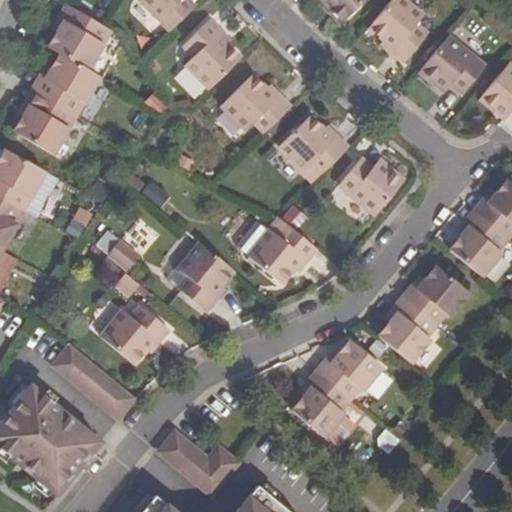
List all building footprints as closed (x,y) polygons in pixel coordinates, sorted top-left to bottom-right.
[(139,0),(170,32),(194,7),(187,0),(139,0)] [(318,0),(318,1),(341,24),(364,0),(318,0)] [(391,52),(404,62),(427,35),(415,25),(423,16),(403,0),(391,0),(368,28),(383,41),(394,49),(391,52)] [(63,21),(48,48),(60,55),(60,54),(87,70),(110,31),(75,10),(67,24),(63,21)] [(220,32),(209,21),(183,46),(193,57),(185,65),(209,90),(240,59),(227,45),(217,35),(220,32)] [(217,35),(227,45),(230,42),(220,32),(217,35)] [(444,93),(451,84),(463,94),(484,67),(448,37),(419,72),(444,93)] [(380,43),(391,52),(394,49),(383,41),(380,43)] [(49,84),(42,96),(76,117),(99,77),(87,71),(87,70),(60,54),(60,55),(45,81),(49,84)] [(504,120),(511,111),(511,68),(508,65),(479,99),(504,120)] [(264,133),(290,108),(278,95),(276,98),(266,89),(252,75),(221,106),(245,131),(253,123),(264,133)] [(266,89),(276,98),(278,95),(269,86),(266,89)] [(30,106),(14,132),(54,155),(76,117),(42,96),(34,109),(30,106)] [(477,108),(458,125),(476,145),(495,128),(477,108)] [(322,175),(348,149),(336,137),(333,140),(323,130),(310,117),(279,148),(303,172),(312,164),(322,175)] [(323,130),(333,140),(336,137),(326,127),(323,130)] [(0,199),(23,212),(45,172),(5,150),(0,158),(0,199)] [(378,163),(370,172),(359,161),(335,185),(369,218),(400,186),(378,163)] [(511,184),(507,180),(495,195),(487,205),(492,208),(483,219),(507,240),(511,233),(511,184)] [(140,194),(159,207),(168,194),(149,181),(140,194)] [(495,195),(491,191),(473,212),(483,219),(492,208),(487,205),(495,195)] [(0,250),(1,251),(23,212),(0,199),(0,250)] [(456,232),(461,236),(469,227),(473,230),(483,219),(473,212),(456,232)] [(296,277),(317,251),(279,218),(269,230),(247,257),(275,280),(285,268),(296,277)] [(507,240),(483,219),(473,230),(469,227),(461,236),(449,251),(481,277),(501,254),(498,251),(507,240)] [(108,253),(116,237),(104,230),(96,247),(108,253)] [(103,258),(121,275),(139,257),(121,240),(103,258)] [(178,289),(206,312),(216,300),(213,297),(222,286),(234,272),(200,243),(178,271),(187,278),(178,289)] [(436,267),(424,281),(416,291),(421,294),(411,305),(436,326),(445,315),(449,318),(468,293),(436,267)] [(123,274),(113,289),(129,299),(138,284),(123,274)] [(424,281),(419,278),(402,298),(411,305),(421,294),(416,291),(424,281)] [(222,286),(213,297),(216,300),(225,289),(222,286)] [(385,319),(390,323),(398,313),(402,317),(411,305),(402,298),(385,319)] [(436,326),(411,305),(402,317),(398,314),(390,323),(378,337),(410,364),(430,340),(427,337),(436,326)] [(157,342),(167,329),(140,307),(130,318),(121,310),(99,337),(133,365),(145,350),(154,339),(157,342)] [(154,339),(145,350),(148,353),(157,342),(154,339)] [(381,367),(349,341),(337,355),(329,365),(334,369),(325,380),(349,401),(359,389),(362,392),(381,367)] [(51,367),(117,421),(135,400),(69,345),(51,367)] [(337,355),(333,352),(316,373),(325,380),(334,369),(329,365),(337,355)] [(303,397),(311,388),(315,391),(325,380),(316,373),(299,394),(303,397)] [(349,401),(325,380),(315,391),(311,388),(303,397),(291,412),(324,438),(343,414),(340,412),(349,401)] [(36,473),(59,492),(100,442),(30,385),(0,422),(0,450),(33,478),(36,473)] [(382,430),(373,445),(390,455),(399,439),(382,430)] [(156,453),(211,498),(238,464),(217,447),(207,459),(173,432),(156,453)] [(288,511),(258,486),(236,511),(174,511),(155,496),(141,511),(288,511)]
